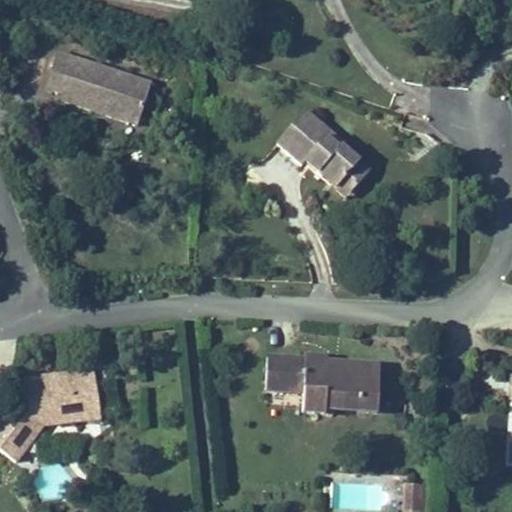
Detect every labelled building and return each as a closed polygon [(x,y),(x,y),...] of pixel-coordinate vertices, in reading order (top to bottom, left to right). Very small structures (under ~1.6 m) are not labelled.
[(152,86),(60,57),(55,73),(68,77),(61,99),(59,105),(138,130),(152,86)] [(48,95),(61,99),(68,77),(55,73),(48,95)] [(302,119),(275,154),(301,175),(304,171),(337,196),(346,186),(357,195),(372,175),(342,152),(339,157),(324,145),(329,140),(302,119)] [(324,145),(339,157),(342,152),(343,151),(329,140),(324,145)] [(346,186),(337,196),(348,205),(357,195),(346,186)] [(379,418),(380,368),(328,367),(328,364),(305,364),(305,367),(267,366),(267,402),(287,402),(288,386),(305,386),(304,402),(304,422),(327,422),(327,417),(379,418)] [(95,376),(27,386),(31,421),(44,430),(47,432),(102,424),(95,376)] [(288,386),(287,402),(304,402),(305,386),(288,386)] [(44,430),(31,421),(18,441),(31,450),(44,430)] [(0,457),(17,469),(31,450),(18,441),(0,428),(0,457)] [(423,511),(425,489),(403,488),(402,511),(423,511)]
